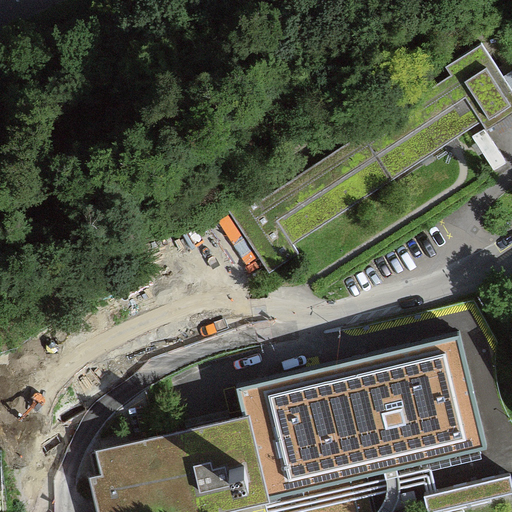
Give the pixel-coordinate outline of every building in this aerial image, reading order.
[(228,210),(269,273),(297,255),(291,246),(485,119),(489,124),(506,113),(511,109),(511,81),(484,39),(450,61),(457,71),(265,197),(259,189),(228,210)] [(144,243),(166,284),(205,264),(183,223),(144,243)] [(239,385),(245,411),(255,409),(276,495),(488,445),(461,332),(239,385)] [(92,472),(101,511),(204,511),(276,495),(255,409),(245,411),(99,445),(105,469),(92,472)] [(511,511),(511,483),(510,476),(424,497),(428,511),(511,511)]
